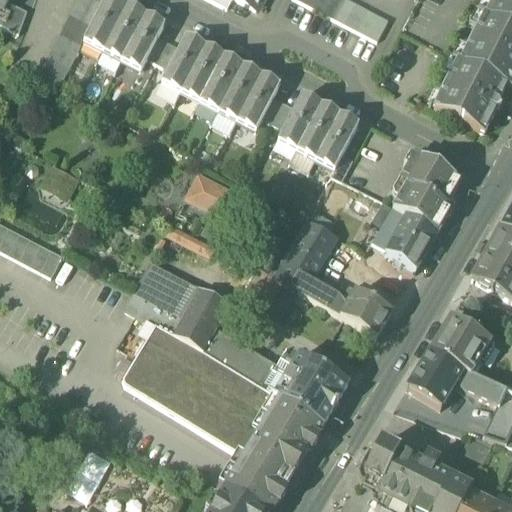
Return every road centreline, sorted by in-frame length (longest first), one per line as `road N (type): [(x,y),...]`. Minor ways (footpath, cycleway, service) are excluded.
road 1 (residential): [(158,0),(498,182)]
road 2 (tertiary): [(303,511),(498,182)]
